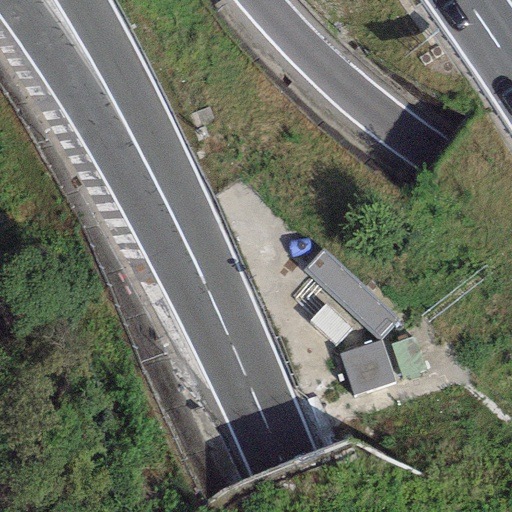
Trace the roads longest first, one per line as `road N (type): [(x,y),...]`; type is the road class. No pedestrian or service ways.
road 1 (primary): [(255,0),(377,115),(511,208)]
road 2 (motorway): [(19,0),(140,160)]
road 3 (motorway): [(61,0),(140,160)]
